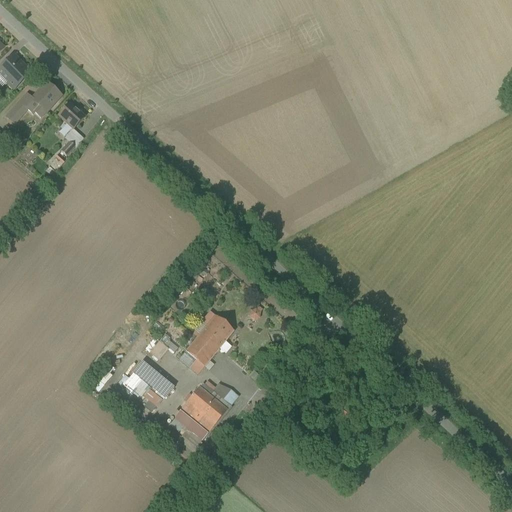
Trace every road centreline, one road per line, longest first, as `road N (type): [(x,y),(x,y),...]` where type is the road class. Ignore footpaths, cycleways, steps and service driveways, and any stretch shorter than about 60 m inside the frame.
road 1 (residential): [(332,320),(0,11)]
road 2 (unclassified): [(332,320),(178,511)]
road 3 (residential): [(511,485),(332,320)]
